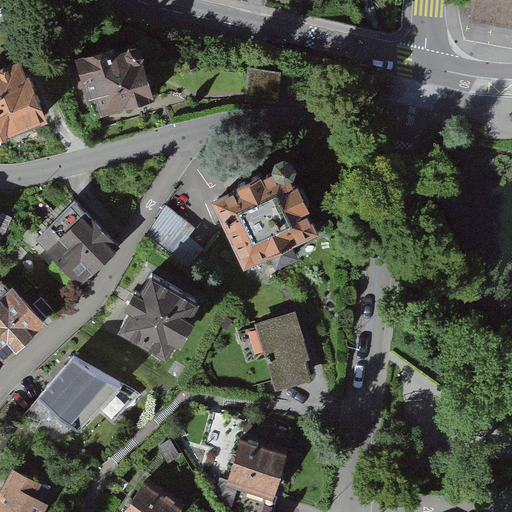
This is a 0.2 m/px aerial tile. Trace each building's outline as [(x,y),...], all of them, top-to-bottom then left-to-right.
[(511,0),(470,0),(468,15),(498,20),(511,22),(511,0)] [(134,43),(72,62),(91,120),(152,101),(134,43)] [(20,58),(0,66),(0,135),(45,118),(20,58)] [(276,160),(205,195),(238,262),(309,227),(276,160)] [(192,223),(165,208),(147,238),(173,254),(192,223)] [(71,212),(31,252),(76,297),(116,257),(71,212)] [(195,311),(147,284),(137,302),(131,299),(121,317),(128,321),(116,340),(162,366),(170,351),(176,355),(190,329),(186,327),(195,311)] [(0,303),(0,370),(42,334),(8,296),(0,303)] [(291,309),(254,321),(276,390),(313,378),(291,309)] [(118,396),(69,368),(35,409),(73,441),(118,396)] [(286,451),(237,436),(223,485),(272,500),(286,451)] [(37,494),(8,479),(0,495),(0,511),(42,511),(31,506),(37,494)] [(176,511),(180,506),(141,479),(118,511),(176,511)]
